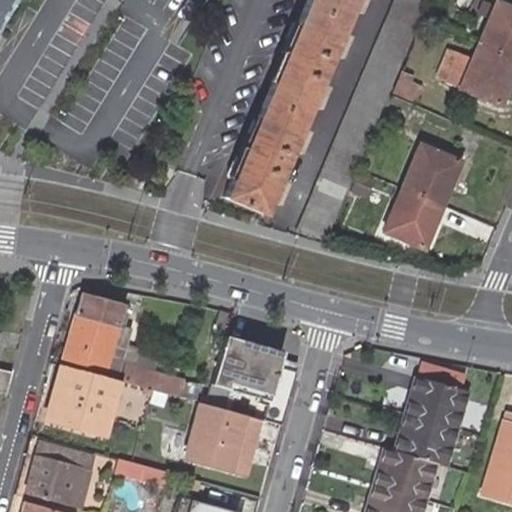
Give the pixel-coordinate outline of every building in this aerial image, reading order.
[(0,0),(0,14),(9,0),(0,0)] [(352,0),(306,0),(224,193),(263,210),(352,0)] [(428,0),(393,0),(295,229),(325,242),(428,0)] [(431,0),(423,22),(435,27),(445,0),(431,0)] [(511,8),(494,1),(476,44),(511,59),(511,8)] [(511,78),(511,59),(476,44),(471,55),(458,87),(501,105),(511,78)] [(446,82),(458,87),(471,55),(459,50),(446,82)] [(406,73),(397,94),(409,99),(418,78),(406,73)] [(404,131),(414,110),(391,100),(382,121),(404,131)] [(420,144),(401,189),(442,205),(461,162),(420,144)] [(442,205),(401,189),(382,232),(423,250),(442,205)] [(80,295),(61,365),(102,376),(116,322),(120,306),(80,295)] [(118,381),(121,382),(126,364),(136,327),(116,322),(102,376),(118,381)] [(277,353),(223,338),(199,403),(219,409),(224,389),(250,396),(248,403),(259,407),(255,419),(276,424),(279,413),(287,382),(290,372),(273,367),(277,353)] [(144,388),(150,390),(177,397),(182,380),(126,364),(121,382),(125,383),(137,386),(144,388)] [(102,376),(61,365),(55,386),(65,389),(61,401),(51,398),(46,419),(103,434),(115,393),(118,381),(102,376)] [(0,393),(6,395),(10,373),(0,370),(0,393)] [(137,386),(125,383),(122,395),(121,398),(140,403),(144,388),(137,386)] [(434,468),(442,470),(462,397),(411,383),(391,457),(434,468)] [(55,386),(51,398),(61,401),(65,389),(55,386)] [(180,455),(229,469),(233,454),(242,457),(253,418),(219,409),(199,403),(195,402),(180,455)] [(511,420),(505,419),(481,497),(511,506),(511,420)] [(76,505),(90,456),(41,442),(26,491),(76,505)] [(233,454),(229,469),(238,471),(242,457),(233,454)] [(422,511),(434,468),(391,457),(385,455),(370,511),(422,511)] [(103,459),(90,456),(76,505),(89,509),(103,459)] [(20,511),(62,511),(64,510),(24,499),(20,511)] [(191,511),(239,511),(240,508),(192,503),(191,511)]
